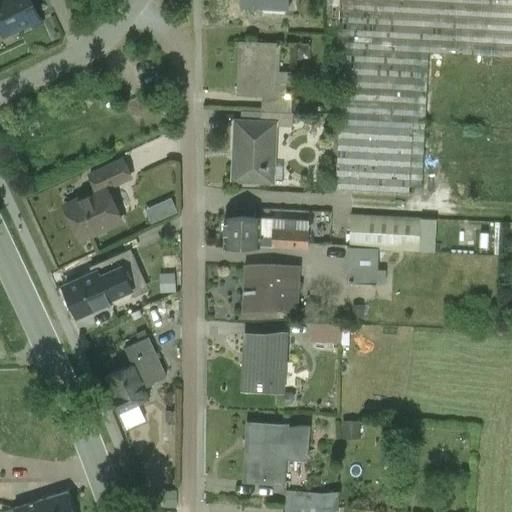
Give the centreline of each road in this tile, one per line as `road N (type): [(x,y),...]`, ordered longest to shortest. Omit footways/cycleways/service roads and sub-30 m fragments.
road 1 (residential): [(142,1),(181,42),(191,78),(191,511)]
road 2 (primary): [(119,511),(0,245)]
road 3 (unclassified): [(0,92),(105,42),(142,1)]
